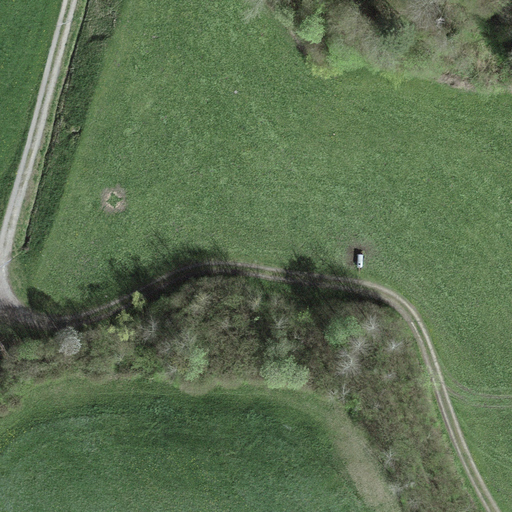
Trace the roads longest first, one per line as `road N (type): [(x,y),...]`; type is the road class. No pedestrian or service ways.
road 1 (track): [(490,511),(417,327),(385,294),(199,267),(102,311),(52,320),(10,304),(0,278)]
road 2 (track): [(0,262),(68,0)]
